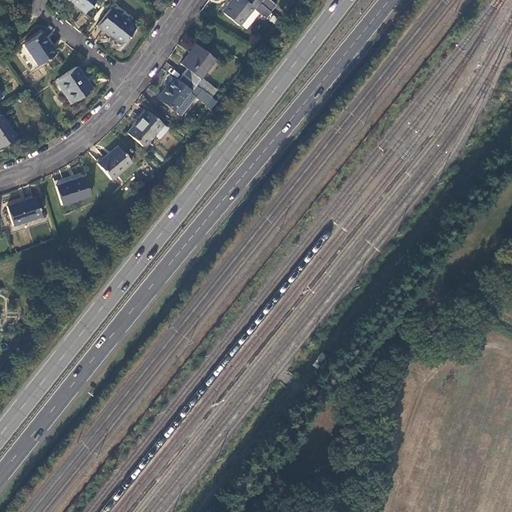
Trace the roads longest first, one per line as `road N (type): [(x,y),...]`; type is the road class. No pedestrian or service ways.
road 1 (trunk): [(0,475),(387,0)]
road 2 (trunk): [(343,0),(0,434)]
road 3 (residential): [(0,180),(42,164),(85,133),(132,79)]
road 4 (track): [(299,386),(200,511)]
road 5 (residential): [(132,79),(41,14),(42,0)]
